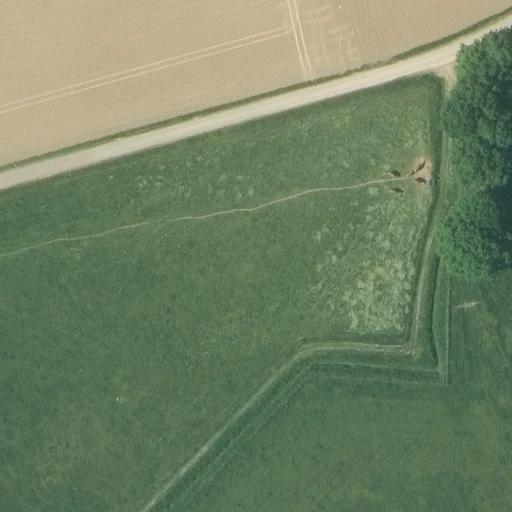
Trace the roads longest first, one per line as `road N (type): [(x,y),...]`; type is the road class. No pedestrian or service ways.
road 1 (unclassified): [(0,182),(376,78),(511,22)]
road 2 (track): [(470,44),(454,262),(484,262),(511,249)]
